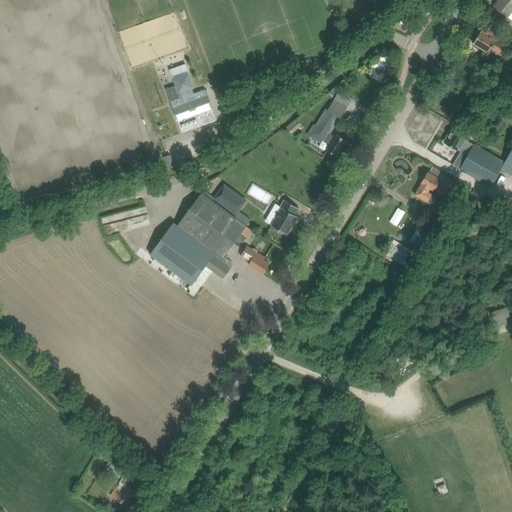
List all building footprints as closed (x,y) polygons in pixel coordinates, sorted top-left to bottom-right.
[(511,0),(499,0),(494,6),(502,12),(508,17),(511,20),(511,0)] [(473,43),(482,49),(488,52),(491,48),(503,56),(508,47),(496,40),(500,34),(489,27),(486,33),(481,31),(473,43)] [(499,70),(511,76),(511,59),(506,57),(499,70)] [(182,97),(170,101),(182,133),(217,120),(205,89),(194,92),(193,89),(194,88),(188,72),(172,78),(178,93),(180,93),(182,97)] [(328,110),(313,135),(323,140),(322,140),(330,144),(327,149),(337,156),(347,140),(336,134),(335,136),(328,132),(338,116),(340,118),(347,108),(351,101),(338,93),(334,100),(328,110)] [(462,148),(453,165),(491,187),(501,169),(511,175),(511,149),(508,157),(503,154),(500,159),(468,140),(471,135),(466,133),(455,126),(450,136),(448,135),(444,142),(457,149),(459,146),(462,148)] [(167,164),(159,167),(162,174),(176,169),(171,155),(164,158),(167,164)] [(421,183),(422,183),(415,195),(427,202),(428,201),(432,204),(436,196),(428,192),(430,188),(445,197),(454,182),(443,176),(444,174),(432,166),(429,172),(428,172),(421,183)] [(224,184),(214,198),(236,214),(239,211),(243,205),(236,200),(239,195),(224,184)] [(178,225),(177,225),(205,246),(215,253),(206,265),(206,266),(223,278),(232,265),(231,261),(224,256),(240,235),(241,234),(247,226),(245,225),(234,217),(202,193),(178,225)] [(299,208),(285,200),(281,206),(276,203),(265,221),(271,225),(287,234),(298,217),(295,215),(299,208)] [(415,241),(428,249),(445,220),(446,221),(450,215),(447,213),(448,211),(440,206),(435,214),(432,213),(415,241)] [(174,222),(150,254),(192,285),(206,266),(206,265),(215,253),(205,246),(177,225),(178,225),(174,222)] [(263,260),(265,258),(247,247),(241,256),(251,262),(249,265),(263,273),(269,263),(263,260)] [(506,305),(490,310),(495,325),(511,319),(511,313),(509,304),(506,305)] [(108,472),(117,480),(124,472),(111,459),(103,467),(99,476),(103,479),(108,472)] [(113,496),(118,499),(126,505),(136,489),(132,487),(134,482),(124,475),(119,482),(124,485),(120,492),(117,490),(113,496)] [(97,491),(90,502),(104,511),(119,511),(122,508),(97,491)]
